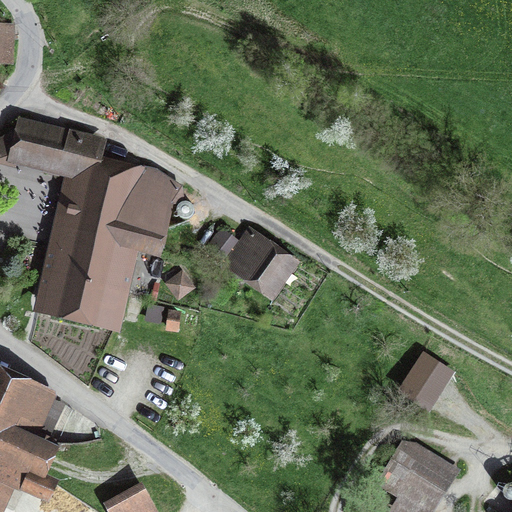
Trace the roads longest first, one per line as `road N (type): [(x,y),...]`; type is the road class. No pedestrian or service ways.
road 1 (track): [(511,367),(17,87)]
road 2 (residential): [(0,337),(233,511)]
road 3 (track): [(335,511),(375,440),(389,433),(407,429),(511,454)]
road 4 (unclassified): [(16,0),(32,55),(0,110)]
